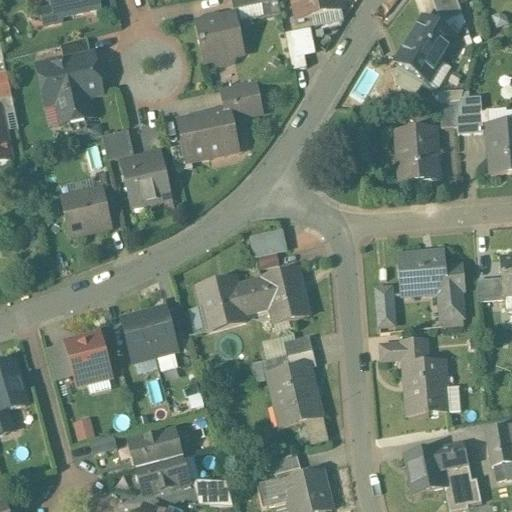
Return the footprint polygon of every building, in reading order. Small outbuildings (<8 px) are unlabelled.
[(50,0),(53,11),(42,13),(45,28),(62,24),(61,20),(100,12),(97,0),(50,0)] [(230,0),(233,13),(279,3),(278,0),(230,0)] [(340,0),(295,0),(297,7),(294,8),(297,22),(343,12),(340,0)] [(456,0),(432,0),(441,26),(439,30),(442,26),(442,25),(463,18),(456,0)] [(235,17),(196,25),(205,66),(244,58),(235,17)] [(439,30),(423,20),(395,64),(429,85),(456,40),(439,30)] [(300,35),(286,38),(293,73),(307,70),(300,35)] [(88,41),(61,48),(64,63),(91,57),(88,41)] [(64,63),(37,69),(46,108),(58,105),(62,127),(92,120),(87,99),(103,96),(95,56),(91,57),(64,63)] [(0,64),(0,101),(11,98),(4,64),(0,64)] [(256,85),(221,93),(225,112),(230,111),(233,123),(262,117),(256,85)] [(481,100),(461,101),(463,94),(460,104),(456,121),(457,130),(458,138),(484,136),(481,100)] [(11,98),(0,101),(0,113),(1,114),(14,111),(11,98)] [(460,104),(440,106),(441,131),(457,130),(456,121),(460,104)] [(212,117),(178,124),(183,149),(186,166),(191,165),(210,161),(210,158),(235,153),(232,142),(236,141),(233,123),(230,111),(225,112),(211,115),(212,117)] [(0,113),(0,165),(12,163),(1,114),(0,113)] [(511,126),(508,126),(507,125),(487,127),(491,178),(511,176),(511,126)] [(437,131),(396,134),(399,184),(440,181),(437,131)] [(128,134),(103,140),(108,164),(134,158),(128,134)] [(183,149),(171,151),(176,174),(193,171),(191,165),(186,166),(183,149)] [(161,161),(140,166),(136,164),(134,163),(122,166),(132,209),(170,201),(161,161)] [(102,192),(63,201),(71,238),(111,230),(102,192)] [(281,234),(253,241),(257,259),(285,252),(281,234)] [(442,254),(395,259),(399,299),(439,295),(441,322),(462,320),(459,294),(464,294),(462,269),(444,271),(442,254)] [(511,263),(501,264),(502,282),(504,302),(506,302),(511,301),(511,263)] [(298,271),(263,280),(264,283),(236,289),(236,290),(242,317),(243,317),(271,310),(275,327),(310,319),(298,271)] [(234,281),(199,290),(210,333),(245,324),(243,317),(242,317),(236,290),(236,289),(234,281)] [(502,282),(475,284),(477,308),(507,306),(506,302),(504,302),(502,282)] [(391,292),(376,293),(378,330),(394,329),(391,292)] [(143,315),(155,360),(177,353),(165,309),(143,315)] [(199,331),(206,330),(202,309),(190,312),(192,321),(197,320),(199,331)] [(155,360),(143,315),(120,321),(132,366),(155,360)] [(100,337),(65,346),(76,387),(104,381),(99,359),(106,358),(100,337)] [(310,339),(284,346),(287,359),(313,353),(310,339)] [(443,363),(427,364),(425,343),(401,345),(402,349),(382,350),(383,364),(403,362),(408,421),(429,420),(429,418),(447,415),(444,393),(446,393),(443,363)] [(313,353),(287,359),(290,371),(309,366),(310,371),(317,369),(313,353)] [(13,363),(0,366),(0,414),(26,407),(13,363)] [(290,371),(268,376),(275,408),(276,408),(281,431),(325,420),(320,402),(318,402),(310,371),(309,366),(290,371)] [(91,420),(74,424),(78,442),(95,438),(91,420)] [(508,428),(485,432),(492,470),(503,468),(504,470),(511,469),(511,468),(511,466),(511,442),(511,443),(508,428)] [(174,434),(131,446),(138,471),(181,460),(174,434)] [(92,442),(94,454),(117,451),(115,439),(92,442)] [(461,451),(435,456),(435,454),(406,459),(414,499),(446,493),(445,492),(472,488),(472,487),(468,467),(465,468),(461,451)] [(263,464),(268,481),(301,472),(297,455),(263,464)] [(181,460),(138,471),(145,497),(188,486),(181,460)] [(320,473),(283,483),(288,503),(292,502),(294,511),(327,511),(330,511),(320,473)] [(227,484),(199,482),(193,483),(199,507),(233,509),(227,484)] [(472,488),(445,492),(446,493),(449,511),(467,511),(468,511),(482,509),(477,486),(472,487),(472,488)]
